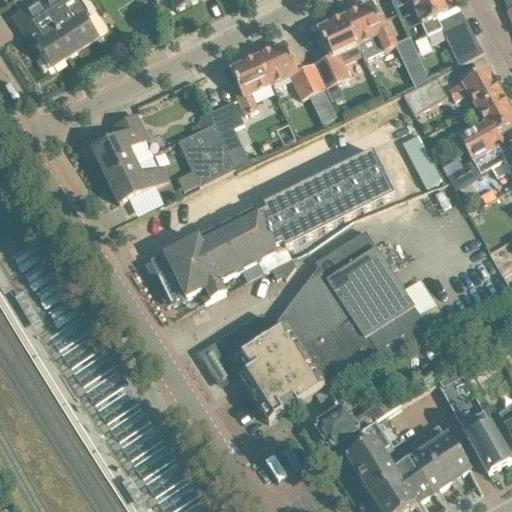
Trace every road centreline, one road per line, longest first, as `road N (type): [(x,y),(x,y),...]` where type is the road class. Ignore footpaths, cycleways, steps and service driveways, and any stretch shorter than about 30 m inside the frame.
road 1 (residential): [(257,511),(19,139)]
road 2 (residential): [(19,139),(317,0)]
